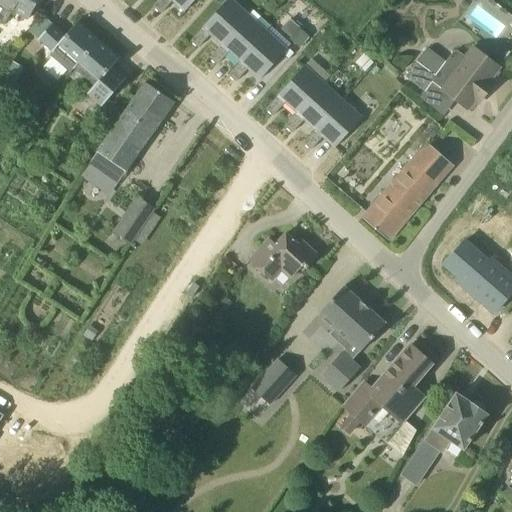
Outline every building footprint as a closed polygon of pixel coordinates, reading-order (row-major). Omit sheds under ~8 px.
[(0,0),(0,22),(0,23),(5,25),(13,10),(28,19),(39,0),(0,0)] [(185,12),(195,0),(159,0),(153,7),(161,14),(173,1),(185,12)] [(222,45),(248,15),(231,0),(228,0),(191,41),(198,48),(210,35),(222,45)] [(240,63),(267,33),(248,15),(222,45),(210,58),(217,65),(229,52),(240,63)] [(280,29),(291,38),(299,28),(288,19),(280,29)] [(78,64),(79,65),(100,41),(78,21),(66,35),(52,24),(37,41),(52,53),(49,56),(70,74),(78,64)] [(309,37),(299,28),(291,38),(289,39),(300,48),(309,37)] [(260,80),(286,50),(267,33),(240,63),(229,75),(236,82),(248,69),(260,80)] [(100,41),(79,65),(99,82),(93,89),(87,95),(101,108),(128,77),(114,65),(120,58),(100,41)] [(499,68),(483,56),(473,48),(466,58),(457,51),(453,52),(446,61),(436,76),(416,62),(405,77),(425,92),(432,82),(442,89),(441,90),(468,110),(474,101),(478,104),(494,83),(490,80),(499,68)] [(288,49),(283,55),(288,59),(291,56),(293,53),(288,49)] [(492,54),(492,55),(503,63),(506,58),(503,55),(496,50),(492,54)] [(363,53),(355,63),(364,71),(373,62),(363,53)] [(12,61),(0,83),(0,86),(6,90),(10,83),(13,85),(23,67),(12,61)] [(297,113),(323,84),(304,67),(266,109),(273,116),(285,103),(297,113)] [(120,182),(174,102),(145,83),(91,162),(120,182)] [(316,130),(342,101),(323,84),(297,113),(285,126),(292,133),(304,120),(316,130)] [(335,148),(361,119),(342,101),(316,130),(304,143),(311,150),(323,137),(335,148)] [(388,241),(453,165),(427,143),(362,219),(388,241)] [(129,244),(153,208),(137,197),(127,212),(132,215),(117,236),(129,244)] [(297,245),(286,234),(275,245),(269,239),(249,261),(269,279),(279,267),(292,280),(302,268),(305,271),(318,256),(301,241),(297,245)] [(464,241),(443,266),(466,285),(464,288),(495,313),(511,292),(511,276),(493,261),(491,264),(464,241)] [(359,349),(385,321),(344,282),(318,309),(334,325),(329,331),(344,345),(319,372),(336,388),(358,365),(350,357),(359,349)] [(379,424),(389,412),(401,423),(423,397),(411,387),(431,364),(410,346),(372,390),(362,382),(340,407),(349,415),(339,427),(349,435),(359,423),(365,429),(373,419),(379,424)] [(278,359),(252,389),(269,405),(296,374),(278,359)] [(440,453),(436,450),(446,437),(463,449),(487,415),(484,413),(484,407),(477,402),(472,405),(456,394),(401,475),(412,483),(417,487),(440,453)]
